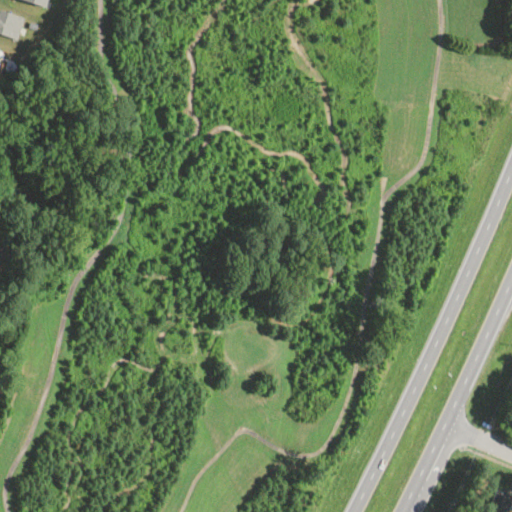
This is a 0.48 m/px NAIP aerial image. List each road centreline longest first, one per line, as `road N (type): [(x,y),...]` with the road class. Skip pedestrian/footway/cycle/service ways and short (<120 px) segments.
road 1 (trunk): [(511,165),(353,511)]
road 2 (trunk): [(401,511),(511,272)]
